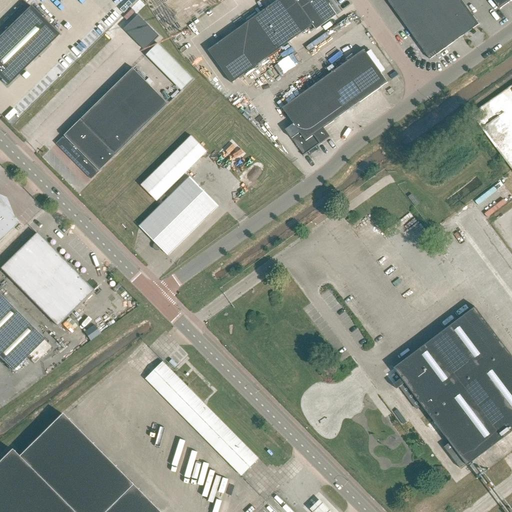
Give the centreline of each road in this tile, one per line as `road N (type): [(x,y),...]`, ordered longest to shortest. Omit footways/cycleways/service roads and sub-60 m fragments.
road 1 (unclassified): [(424,96),(150,292)]
road 2 (unclassified): [(366,511),(150,292)]
road 3 (unclassified): [(150,292),(0,136)]
